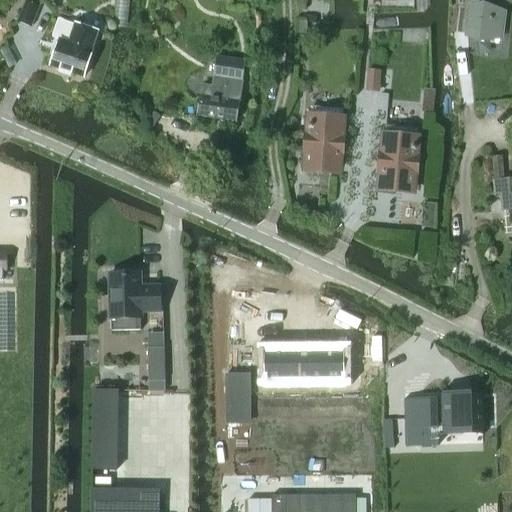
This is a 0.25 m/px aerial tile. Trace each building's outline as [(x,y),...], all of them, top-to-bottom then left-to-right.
[(26,0),(17,23),(30,28),(38,8),(43,4),(42,0),(26,0)] [(467,37),(479,42),(499,38),(500,34),(503,11),(483,9),(484,4),(478,4),(477,0),(476,0),(471,1),(471,5),(467,37)] [(59,40),(50,66),(83,78),(93,51),(91,50),(98,32),(75,24),(68,43),(59,40)] [(235,122),(242,81),(245,61),(216,57),(211,87),(203,86),(197,116),(235,122)] [(380,69),(366,68),(365,90),(379,91),(380,69)] [(341,153),(342,139),(340,139),(343,110),(310,107),(305,169),(338,172),(339,152),(341,153)] [(412,191),(416,139),(417,128),(385,126),(382,156),(381,156),(380,169),(381,169),(379,188),(412,191)] [(502,156),(492,157),(494,181),(495,195),(502,194),(503,206),(511,205),(511,179),(504,180),(502,156)] [(109,274),(110,319),(110,332),(123,331),(123,319),(141,319),(140,312),(160,311),(160,287),(146,287),(146,290),(140,290),(140,273),(109,274)] [(149,344),(148,344),(149,382),(165,381),(164,343),(149,344)] [(363,349),(291,350),(291,377),(364,376),(363,349)] [(227,423),(248,423),(248,376),(249,376),(249,375),(225,375),(226,424),(227,424),(227,423)] [(93,391),(92,470),(117,470),(118,391),(93,391)] [(487,428),(487,396),(448,396),(448,402),(441,402),(441,399),(423,399),(423,417),(409,417),(409,444),(427,444),(427,439),(424,439),(424,425),(441,425),(441,422),(448,422),(448,428),(487,428)] [(92,489),(91,511),(160,511),(160,491),(92,489)] [(352,511),(353,500),(245,499),(244,511),(352,511)]
